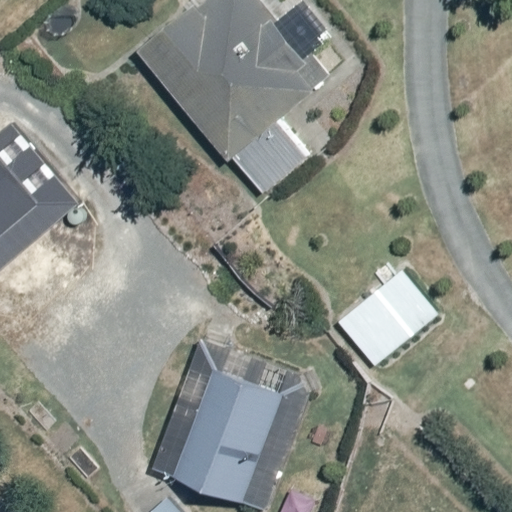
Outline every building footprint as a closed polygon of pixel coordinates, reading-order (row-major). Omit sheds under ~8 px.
[(261,0),(208,0),(144,46),(236,161),(339,79),(316,52),(305,59),(261,0)] [(0,138),(0,274),(86,208),(20,123),(0,138)] [(441,311),(404,264),(338,316),(375,363),(441,311)] [(304,367),(208,339),(160,468),(274,511),(317,392),(304,367)] [(191,511),(179,497),(159,511),(191,511)]
